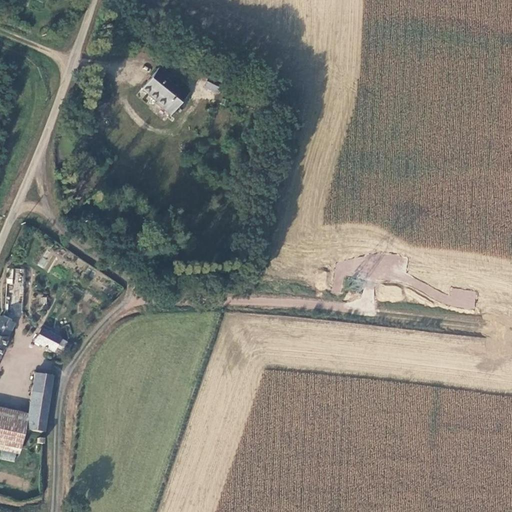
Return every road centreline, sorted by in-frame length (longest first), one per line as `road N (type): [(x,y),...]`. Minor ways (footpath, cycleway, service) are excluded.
road 1 (unclassified): [(33,167),(58,219),(131,288),(66,371),(52,511)]
road 2 (track): [(131,288),(500,326)]
road 3 (unclassified): [(33,167),(93,0)]
